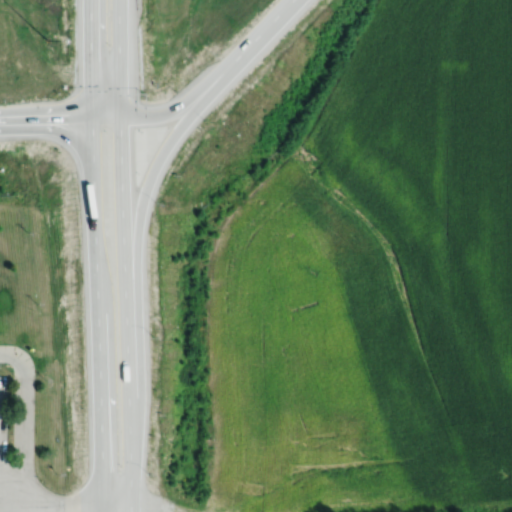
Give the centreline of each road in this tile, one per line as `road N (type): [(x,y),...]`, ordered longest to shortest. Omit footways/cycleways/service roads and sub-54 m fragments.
road 1 (secondary): [(91,113),(103,511)]
road 2 (secondary): [(131,511),(119,113)]
road 3 (motorway): [(128,367),(142,203),(157,165),(211,86)]
road 4 (motorway): [(0,121),(71,138),(93,198)]
road 5 (motorway): [(91,113),(179,110),(211,86)]
